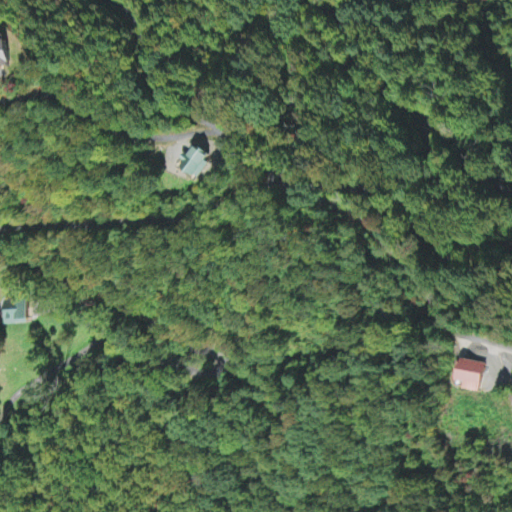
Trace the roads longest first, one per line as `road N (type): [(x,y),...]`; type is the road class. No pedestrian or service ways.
road 1 (residential): [(110,0),(137,27),(161,98),(241,140),(280,182),(187,216),(0,227),(18,257),(125,298),(187,344),(222,357),(214,371),(135,358),(0,431)]
road 2 (residential): [(338,0),(368,73),(421,123),(461,223),(488,242),(511,243),(492,270),(464,269),(369,194),(280,182)]
road 3 (residential): [(280,182),(351,207),(415,275),(451,328),(511,348)]
road 4 (residential): [(222,128),(154,137),(50,95),(0,101)]
road 5 (residential): [(412,112),(443,125),(480,171),(511,173)]
